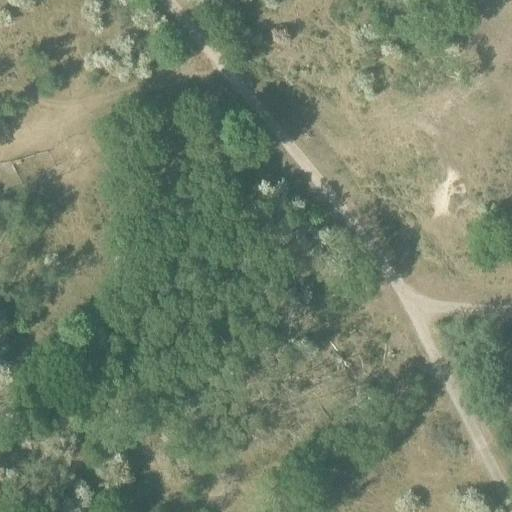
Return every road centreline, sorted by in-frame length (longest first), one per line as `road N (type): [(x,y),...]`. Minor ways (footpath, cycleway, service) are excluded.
road 1 (track): [(415,305),(336,197),(167,0)]
road 2 (track): [(511,507),(425,327)]
